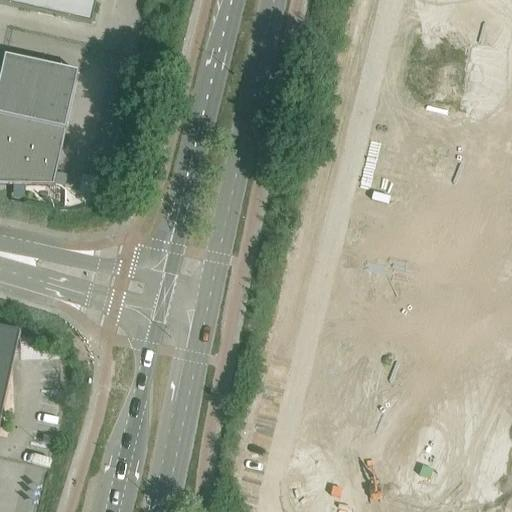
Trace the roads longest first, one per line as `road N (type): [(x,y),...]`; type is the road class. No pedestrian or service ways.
road 1 (residential): [(269,511),(266,495),(388,0)]
road 2 (tertiary): [(208,305),(275,0)]
road 3 (tertiary): [(237,0),(166,278)]
road 4 (tertiary): [(163,511),(208,305)]
road 5 (tertiary): [(158,307),(107,511)]
road 6 (unclassified): [(166,278),(0,253)]
road 7 (unclassified): [(0,260),(158,307)]
